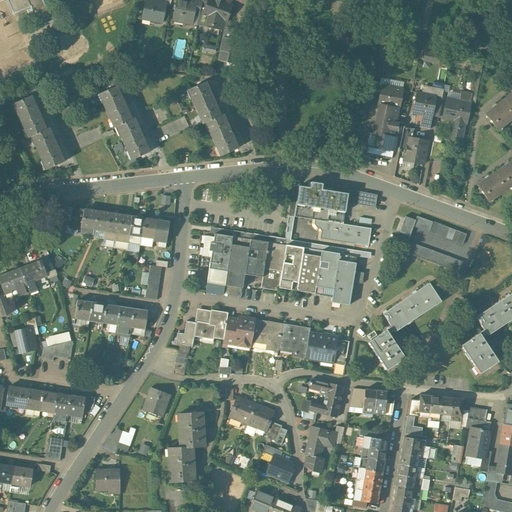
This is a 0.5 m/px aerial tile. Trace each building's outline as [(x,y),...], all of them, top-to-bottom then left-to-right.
[(6,0),(13,15),(30,7),(33,13),(32,13),(39,28),(57,20),(50,5),(44,7),(41,0),(6,0)] [(165,4),(146,0),(142,19),(162,23),(165,4)] [(194,0),(194,4),(176,1),(173,18),(183,20),(183,23),(192,25),(194,14),(199,15),(202,1),(198,0),(194,0)] [(231,7),(211,0),(208,0),(204,13),(209,15),(224,20),(226,21),(231,7)] [(224,20),(209,15),(207,25),(222,29),(224,20)] [(233,30),(225,29),(221,45),(239,49),(242,31),(233,29),(233,30)] [(391,38),(382,36),(378,56),(387,57),(391,38)] [(239,49),(221,45),(218,61),(236,64),(239,49)] [(439,56),(425,53),(424,60),(437,63),(439,56)] [(210,97),(204,83),(189,89),(193,99),(191,100),(198,115),(200,115),(204,124),(207,122),(210,131),(209,132),(216,147),(217,147),(221,156),(237,149),(230,134),(231,133),(229,128),(228,129),(222,114),(219,116),(213,102),(214,101),(212,97),(210,97)] [(402,90),(382,86),(378,104),(380,105),(378,112),(374,134),(374,135),(392,138),(392,137),(397,114),(396,114),(397,108),(399,108),(402,90)] [(122,102),(116,87),(100,94),(104,103),(103,104),(109,120),(111,119),(115,128),(118,127),(121,136),(120,136),(127,152),(128,151),(132,160),(148,153),(141,138),(142,138),(140,133),(139,133),(133,119),(130,120),(124,106),(125,106),(123,101),(122,102)] [(471,94),(460,92),(459,100),(469,102),(471,94)] [(436,96),(416,93),(412,113),(422,115),(432,117),(436,96)] [(511,93),(485,114),(498,131),(511,119),(511,93)] [(36,111),(30,97),(14,104),(18,113),(17,113),(24,129),(25,128),(29,138),(32,137),(35,145),(34,145),(41,162),(43,161),(46,170),(62,163),(56,149),(57,148),(55,143),(54,143),(48,129),(45,130),(38,116),(39,116),(37,110),(36,111)] [(459,100),(446,98),(442,119),(451,121),(464,124),(466,124),(470,103),(469,102),(459,100)] [(432,117),(422,115),(419,128),(430,129),(432,117)] [(464,124),(451,121),(448,140),(461,142),(464,124)] [(414,129),(404,127),(399,152),(405,153),(408,137),(412,138),(414,129)] [(392,138),(374,135),(374,134),(370,133),(368,146),(393,151),(396,138),(392,137),(392,138)] [(412,138),(408,137),(405,153),(404,161),(423,165),(427,141),(412,138)] [(448,145),(432,142),(430,154),(445,157),(448,145)] [(511,160),(477,185),(488,202),(511,185),(511,160)] [(370,253),(290,240),(294,217),(296,205),(299,186),(300,182),(294,181),(284,239),(211,227),(210,233),(214,234),(232,237),(250,240),(268,243),(285,245),(303,248),(321,251),(339,254),(356,257),(369,259),(370,253)] [(347,194),(321,190),(322,184),(310,182),(309,188),(299,186),(296,205),(344,212),(346,203),(347,194)] [(377,195),(348,190),(347,194),(346,203),(375,207),(377,195)] [(164,194),(162,203),(171,205),(173,196),(164,194)] [(344,212),(296,205),(294,217),(314,220),(342,224),(344,212)] [(96,211),(84,210),(81,228),(93,230),(96,211)] [(108,213),(96,211),(93,230),(105,232),(108,213)] [(120,215),(108,213),(105,232),(117,234),(120,215)] [(131,217),(120,215),(117,234),(129,235),(131,217)] [(405,216),(399,232),(409,236),(413,227),(415,220),(405,216)] [(432,222),(417,216),(415,220),(413,227),(429,232),(432,222)] [(143,218),(131,217),(129,235),(140,237),(143,218)] [(156,220),(143,218),(140,237),(153,239),(156,220)] [(169,222),(156,220),(153,239),(153,241),(166,243),(169,222)] [(339,242),(342,224),(314,220),(313,225),(316,229),(319,229),(321,231),(319,239),(339,242)] [(444,225),(433,221),(432,222),(429,232),(439,237),(444,226),(444,225)] [(342,224),(339,242),(368,246),(370,229),(342,224)] [(466,234),(444,226),(439,237),(462,245),(466,234)] [(117,234),(105,232),(104,240),(116,242),(117,234)] [(399,232),(396,238),(407,242),(410,236),(409,236),(399,232)] [(129,235),(117,234),(116,242),(127,244),(129,235)] [(232,237),(214,234),(207,283),(224,286),(232,237)] [(250,240),(232,237),(224,286),(242,289),(244,275),(250,240)] [(268,243),(250,240),(244,275),(262,277),(263,272),(268,243)] [(463,262),(407,242),(404,253),(459,273),(463,262)] [(285,245),(268,243),(263,272),(265,272),(263,289),(278,291),(279,288),(285,245)] [(303,248),(285,245),(279,288),(296,291),(303,248)] [(321,251),(303,248),(296,291),(314,294),(321,251)] [(339,254),(321,251),(314,294),(314,295),(332,298),(339,254)] [(356,257),(339,254),(332,298),(331,303),(349,305),(352,283),(354,272),(356,257)] [(41,261),(19,269),(25,285),(28,293),(39,290),(35,280),(46,276),(47,276),(46,274),(41,261)] [(19,269),(0,275),(0,283),(4,293),(10,290),(25,285),(19,269)] [(54,271),(46,274),(47,276),(46,276),(50,286),(58,283),(54,271)] [(363,273),(354,272),(352,283),(361,284),(363,273)] [(85,276),(84,283),(94,285),(95,277),(85,276)] [(428,283),(383,314),(391,325),(394,329),(395,332),(441,302),(428,283)] [(25,285),(10,290),(13,298),(28,293),(25,285)] [(511,292),(476,317),(486,333),(488,335),(511,319),(511,292)] [(91,303),(77,301),(74,319),(88,321),(91,303)] [(105,305),(91,303),(88,321),(102,323),(105,305)] [(119,307),(105,305),(102,323),(116,325),(119,307)] [(133,309),(119,307),(116,325),(130,328),(133,309)] [(147,311),(133,309),(130,328),(137,329),(138,326),(145,327),(147,311)] [(227,314),(211,311),(211,312),(198,310),(195,323),(194,333),(204,335),(213,336),(213,337),(223,339),(223,338),(226,320),(227,314)] [(34,317),(24,321),(26,329),(30,328),(31,336),(38,335),(34,317)] [(254,320),(238,318),(238,322),(226,320),(223,338),(234,340),(234,342),(250,344),(251,340),(254,320)] [(282,325),(254,320),(251,340),(268,343),(267,348),(278,350),(278,348),(282,325)] [(184,334),(177,333),(175,344),(192,347),(194,333),(195,323),(186,321),(184,334)] [(130,328),(116,325),(115,334),(129,336),(130,328)] [(310,329),(282,325),(278,348),(294,350),(294,355),(305,357),(309,333),(310,329)] [(404,358),(388,334),(394,329),(391,325),(366,342),(385,370),(404,358)] [(26,329),(11,333),(14,346),(18,345),(20,353),(34,350),(31,336),(30,328),(26,329)] [(484,329),(460,346),(479,374),(497,361),(481,337),(486,333),(484,329)] [(68,333),(49,338),(50,339),(46,340),(47,347),(49,347),(55,346),(61,344),(66,343),(70,342),(68,333)] [(337,338),(309,333),(306,354),(333,359),(337,338)] [(213,336),(204,335),(203,341),(204,342),(211,343),(212,342),(213,337),(213,336)] [(348,342),(341,340),(338,357),(346,358),(348,342)] [(70,342),(66,343),(64,359),(70,360),(73,341),(70,342)] [(55,346),(49,347),(47,361),(52,362),(53,357),(55,346)] [(328,384),(311,380),(310,383),(309,383),(309,385),(310,385),(309,389),(326,393),(328,384)] [(343,387),(328,383),(328,384),(326,393),(325,399),(340,402),(343,387)] [(29,390),(9,387),(6,405),(26,408),(29,390)] [(233,389),(225,388),(224,400),(233,400),(233,389)] [(364,390),(353,388),(348,406),(362,409),(363,407),(364,390)] [(169,396),(150,389),(142,410),(161,417),(169,396)] [(42,392),(29,390),(26,408),(39,411),(42,392)] [(375,391),(364,390),(363,407),(374,408),(375,391)] [(387,392),(375,391),(374,408),(385,409),(386,398),(387,392)] [(56,394),(42,392),(39,411),(53,413),(56,394)] [(70,396),(56,394),(53,413),(67,415),(70,396)] [(78,395),(78,397),(70,396),(67,415),(81,417),(82,411),(89,412),(90,410),(91,410),(92,407),(93,408),(94,398),(78,395)] [(431,396),(419,395),(419,402),(418,412),(429,413),(431,396)] [(441,397),(431,396),(429,413),(439,414),(441,397)] [(255,404),(239,397),(235,406),(230,417),(241,422),(242,420),(248,422),(255,404)] [(452,399),(441,397),(439,414),(450,415),(452,399)] [(394,399),(386,398),(385,409),(384,414),(391,415),(394,399)] [(340,402),(325,399),(323,405),(321,414),(336,418),(340,402)] [(463,400),(452,399),(450,415),(461,416),(462,410),(463,400)] [(419,402),(410,401),(407,416),(414,417),(428,418),(429,413),(418,412),(419,402)] [(323,405),(311,402),(309,411),(321,414),(323,405)] [(272,410),(255,404),(248,422),(254,425),(253,427),(264,431),(268,421),(267,421),(272,410)] [(511,405),(507,405),(505,418),(503,417),(502,425),(504,425),(511,426),(511,405)] [(492,411),(469,407),(468,410),(467,418),(486,421),(490,422),(492,411)] [(468,410),(462,410),(461,416),(460,422),(459,427),(465,427),(467,418),(468,410)] [(67,415),(53,413),(52,421),(66,423),(67,415)] [(201,413),(178,414),(179,448),(168,448),(170,482),(193,481),(191,447),(202,446),(201,413)] [(414,417),(407,416),(404,434),(421,436),(422,428),(413,426),(414,417)] [(486,421),(467,418),(465,427),(471,429),(471,428),(482,430),(483,424),(486,424),(486,421)] [(281,426),(273,423),(267,438),(275,441),(281,428),(281,426)] [(511,426),(504,425),(501,444),(511,445),(511,426)] [(336,433),(311,427),(304,454),(307,455),(320,458),(323,446),(333,448),(336,433)] [(287,431),(281,428),(275,441),(275,443),(281,445),(287,431)] [(482,430),(471,428),(471,429),(466,456),(481,458),(484,459),(485,450),(489,431),(482,430)] [(378,432),(361,429),(359,437),(364,438),(371,440),(371,438),(377,439),(378,432)] [(420,440),(404,437),(401,454),(417,457),(420,440)] [(371,440),(364,438),(362,447),(369,449),(371,440)] [(377,439),(371,438),(371,440),(369,449),(385,451),(387,441),(377,439)] [(425,440),(420,440),(417,457),(427,458),(429,447),(424,446),(425,440)] [(129,446),(118,443),(116,448),(127,452),(129,446)] [(142,443),(140,453),(148,454),(150,445),(142,443)] [(511,471),(511,445),(501,444),(496,471),(496,473),(499,474),(511,476),(511,471)] [(61,447),(47,445),(46,452),(60,454),(61,447)] [(282,452),(266,445),(263,452),(273,457),(274,456),(279,459),(282,452)] [(452,462),(462,462),(463,445),(453,445),(452,462)] [(385,451),(369,449),(367,459),(383,462),(385,451)] [(485,450),(484,459),(481,458),(479,471),(487,473),(488,470),(491,451),(485,450)] [(60,454),(46,452),(45,459),(59,461),(60,454)] [(417,457),(401,454),(399,464),(415,467),(417,457)] [(320,458),(307,455),(305,467),(310,468),(312,471),(319,472),(322,461),(320,458)] [(279,459),(274,456),(273,457),(270,464),(269,463),(268,464),(265,470),(266,471),(267,472),(266,474),(287,482),(291,472),(289,469),(288,469),(290,463),(279,459)] [(383,462),(367,459),(366,470),(382,472),(383,462)] [(50,466),(37,464),(36,470),(49,472),(50,466)] [(415,467),(399,464),(397,475),(414,478),(414,472),(415,467)] [(13,467),(0,465),(0,482),(2,482),(11,484),(13,467)] [(32,470),(13,467),(11,484),(29,487),(32,470)] [(382,472),(366,470),(364,480),(380,483),(382,472)] [(496,471),(488,470),(487,473),(486,481),(497,482),(496,483),(498,483),(499,474),(496,473),(496,471)] [(119,471),(95,471),(95,489),(119,489),(119,471)] [(414,478),(397,475),(396,485),(412,488),(414,478)] [(380,483),(364,480),(362,490),(378,493),(380,483)] [(511,511),(511,502),(497,499),(494,494),(496,483),(486,481),(481,507),(502,511),(511,511)] [(412,488),(396,485),(394,496),(410,499),(412,488)] [(469,490),(454,487),(452,500),(460,501),(461,497),(468,498),(469,490)] [(378,493),(362,490),(360,501),(376,504),(378,493)] [(269,511),(275,499),(256,491),(249,508),(257,511),(269,511)] [(410,499),(394,496),(392,507),(401,508),(400,511),(410,511),(411,510),(418,511),(420,500),(410,499)] [(90,501),(80,498),(78,504),(88,507),(90,501)] [(290,511),(293,506),(275,499),(269,511),(290,511)] [(314,511),(317,501),(305,499),(307,511),(312,511),(314,511)] [(25,504),(8,501),(7,507),(13,508),(24,510),(25,504)] [(324,511),(326,502),(317,501),(314,511),(324,511)]
